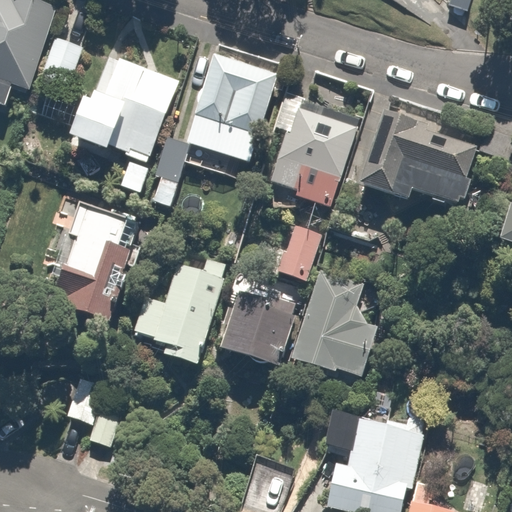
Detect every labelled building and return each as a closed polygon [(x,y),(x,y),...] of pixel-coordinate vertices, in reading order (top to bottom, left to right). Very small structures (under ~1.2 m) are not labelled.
[(54,4),(37,0),(0,0),(0,101),(8,103),(13,83),(33,88),(54,4)] [(471,0),(446,0),(444,9),(466,17),(471,0)] [(85,46),(56,37),(45,76),(74,85),(85,46)] [(200,113),(263,130),(279,71),(216,54),(200,113)] [(89,94),(74,132),(146,160),(176,83),(111,57),(95,97),(89,94)] [(427,118),(387,105),(360,183),(412,201),(416,190),(461,205),(481,146),(425,127),(427,118)] [(287,131),(274,182),(297,188),(295,195),(337,205),(357,121),(300,107),(294,133),(287,131)] [(234,129),(198,118),(191,142),(226,153),(234,129)] [(178,202),(188,147),(168,143),(158,199),(178,202)] [(148,222),(82,203),(53,303),(119,322),(148,222)] [(511,207),(503,244),(511,246),(511,207)] [(325,233),(291,223),(276,271),(310,282),(325,233)] [(198,366),(220,276),(175,265),(166,301),(144,296),(134,337),(165,344),(162,358),(198,366)] [(394,290),(321,269),(294,361),(367,383),(394,290)] [(299,301),(241,285),(223,353),(281,368),(299,301)] [(103,379),(80,373),(69,417),(92,423),(103,379)] [(115,449),(119,410),(97,407),(92,446),(115,449)] [(405,511),(424,428),(334,408),(323,455),(340,458),(328,510),(337,511),(405,511)] [(473,511),(416,496),(411,511),(473,511)] [(169,511),(131,501),(127,511),(169,511)]
